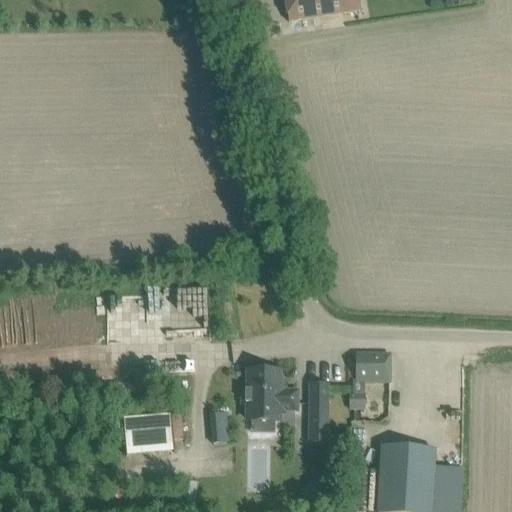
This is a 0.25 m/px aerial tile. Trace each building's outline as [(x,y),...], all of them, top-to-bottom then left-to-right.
[(285,0),(289,23),(361,12),(358,0),(285,0)] [(348,356),(347,423),(353,423),(353,410),(365,410),(365,395),(354,395),(354,383),(390,383),(389,356),(348,356)] [(296,411),(296,393),(280,393),(280,375),(263,375),(263,373),(253,373),(253,375),(248,375),(248,392),(244,392),(243,407),(247,407),(247,421),(279,422),(280,411),(296,411)] [(327,444),(328,387),(310,386),(309,444),(327,444)] [(213,440),(229,438),(225,413),(209,416),(213,440)] [(170,417),(114,421),(115,446),(122,446),(123,458),(173,454),(170,417)] [(242,455),(256,466),(268,451),(253,440),(242,455)] [(434,467),(434,451),(382,448),(380,511),(368,510),(368,511),(459,511),(461,468),(434,467)]
